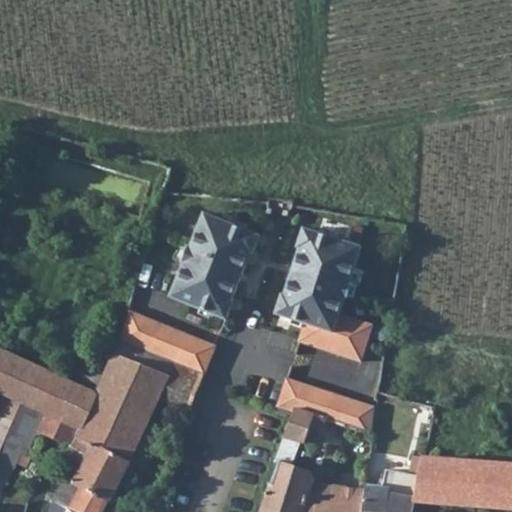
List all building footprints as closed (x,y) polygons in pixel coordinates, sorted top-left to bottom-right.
[(176,291),(231,314),(239,296),(237,294),(256,248),(258,249),(266,231),(210,208),(196,242),(194,241),(188,256),(190,257),(176,291)] [(288,290),(281,308),(309,318),(303,336),(365,358),(377,322),(369,319),(344,310),(350,293),(352,294),(358,279),(355,278),(367,243),(311,224),(304,242),(307,243),(290,290),(288,290)] [(118,339),(136,345),(148,315),(129,309),(118,339)] [(148,315),(136,345),(171,359),(184,329),(148,315)] [(203,371),(208,372),(220,342),(184,329),(171,359),(175,360),(203,371)] [(0,387),(17,395),(46,408),(83,423),(70,453),(81,460),(73,474),(111,501),(140,466),(145,434),(172,376),(169,374),(175,360),(171,359),(136,345),(118,339),(106,371),(99,389),(84,381),(91,365),(76,358),(68,376),(0,344),(0,387)] [(297,404),(299,404),(307,381),(290,375),(281,404),(296,409),(297,404)] [(307,381),(299,404),(328,414),(349,422),(374,430),(378,406),(307,381)] [(17,395),(0,387),(0,406),(12,412),(17,395)] [(40,427),(46,408),(17,395),(12,412),(12,415),(40,427)] [(427,415),(430,401),(420,398),(417,413),(427,415)] [(299,404),(297,404),(296,409),(292,428),(308,434),(314,423),(324,426),(328,414),(299,404)] [(0,450),(3,443),(12,415),(12,412),(0,406),(0,450)] [(328,414),(324,426),(344,434),(349,422),(328,414)] [(20,451),(31,456),(40,427),(12,415),(3,443),(20,451)] [(20,451),(3,443),(0,450),(0,497),(2,499),(20,451)] [(325,476),(318,465),(284,452),(272,485),(269,496),(264,509),(275,511),(322,511),(324,495),(338,495),(340,481),(325,476)] [(387,467),(384,487),(370,485),(367,511),(413,511),(416,499),(426,454),(414,453),(411,469),(387,467)] [(416,499),(511,507),(511,461),(426,454),(416,499)] [(55,490),(75,502),(72,508),(78,511),(102,511),(105,509),(111,501),(73,474),(53,466),(49,479),(58,485),(55,490)] [(367,511),(370,485),(340,481),(338,495),(324,495),(322,511),(367,511)]
